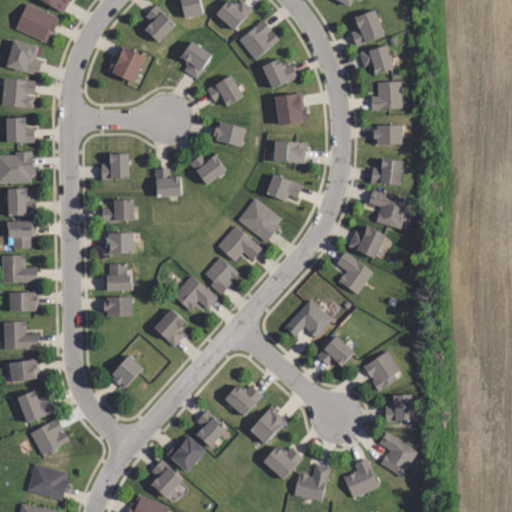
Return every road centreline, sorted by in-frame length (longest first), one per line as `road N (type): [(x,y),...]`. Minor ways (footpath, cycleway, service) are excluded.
road 1 (residential): [(93,511),(128,446),(303,253),(334,196),(339,97),(322,44),(291,0)]
road 2 (residential): [(115,0),(83,45),(68,99),(72,346),(86,399),(128,446)]
road 3 (residential): [(236,326),(336,418)]
